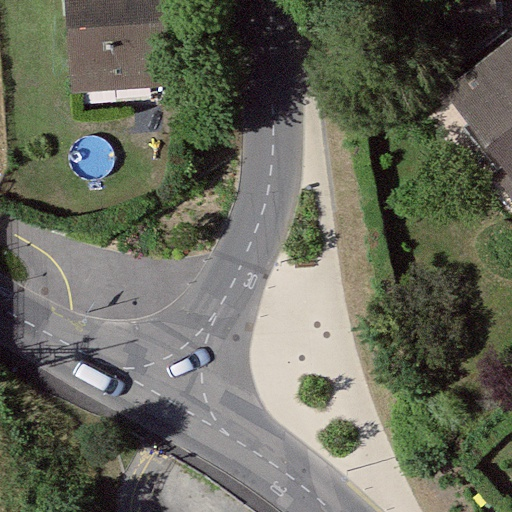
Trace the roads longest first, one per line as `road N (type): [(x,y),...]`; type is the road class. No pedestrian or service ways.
road 1 (residential): [(175,403),(270,184),(276,95),(263,0)]
road 2 (unclassified): [(175,403),(0,312)]
road 3 (unclassified): [(334,511),(175,403)]
